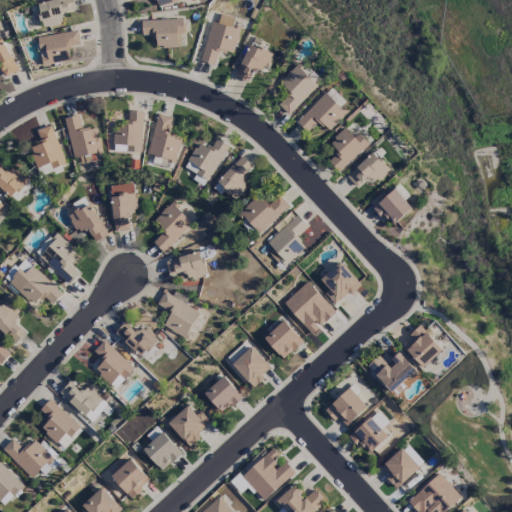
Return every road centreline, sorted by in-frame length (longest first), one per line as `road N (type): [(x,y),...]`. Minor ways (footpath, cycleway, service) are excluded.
road 1 (residential): [(0,122),(40,97),(115,79),(182,88),(245,118),(387,263)]
road 2 (residential): [(175,511),(398,310),(406,283),(387,263)]
road 3 (residential): [(0,411),(129,279)]
road 4 (residential): [(286,412),(380,511)]
